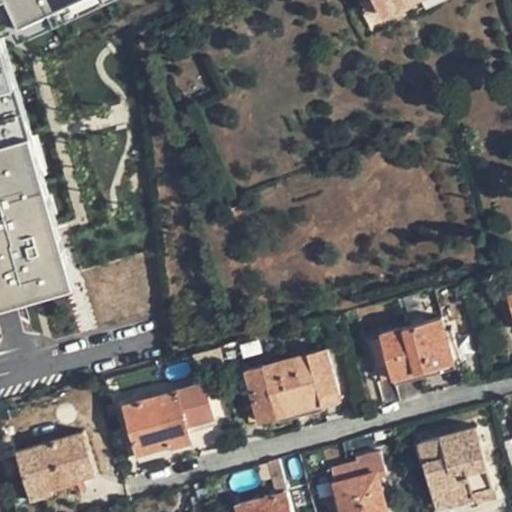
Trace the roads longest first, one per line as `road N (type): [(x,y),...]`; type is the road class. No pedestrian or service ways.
road 1 (residential): [(143,490),(511,386)]
road 2 (unknown): [(0,375),(181,320)]
